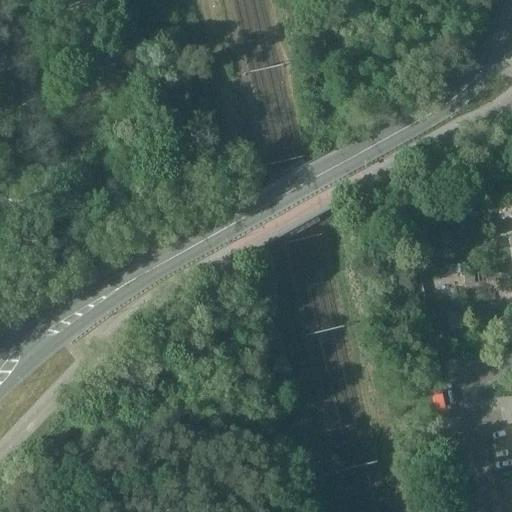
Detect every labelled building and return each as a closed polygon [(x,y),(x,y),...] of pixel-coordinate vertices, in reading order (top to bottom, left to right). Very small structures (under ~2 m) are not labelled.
[(511,153),(489,166),(490,167),(503,190),(510,186),(500,169),(511,161),(511,153)] [(413,222),(395,222),(395,245),(413,244),(413,222)] [(419,278),(414,255),(398,258),(402,281),(408,280),(419,278)] [(475,285),(473,274),(463,275),(464,286),(475,285)] [(408,280),(402,281),(407,302),(423,299),(419,278),(408,280)] [(463,340),(458,305),(446,306),(449,332),(433,334),(434,344),(452,342),(463,340)]
